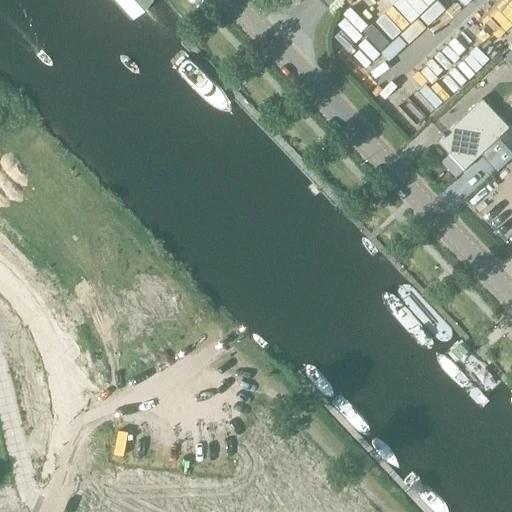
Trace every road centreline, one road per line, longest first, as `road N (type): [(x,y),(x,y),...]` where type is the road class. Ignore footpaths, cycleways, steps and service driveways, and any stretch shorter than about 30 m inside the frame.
road 1 (unclassified): [(511,291),(234,0)]
road 2 (unclassified): [(48,511),(70,420),(43,330),(0,273)]
